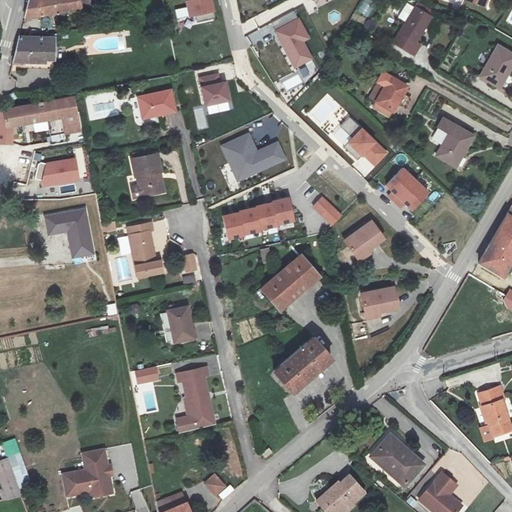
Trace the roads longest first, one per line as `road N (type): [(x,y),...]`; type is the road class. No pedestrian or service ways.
road 1 (residential): [(226,0),(247,81),(455,276)]
road 2 (residential): [(187,222),(198,237),(256,488)]
road 3 (residential): [(403,358),(256,488)]
